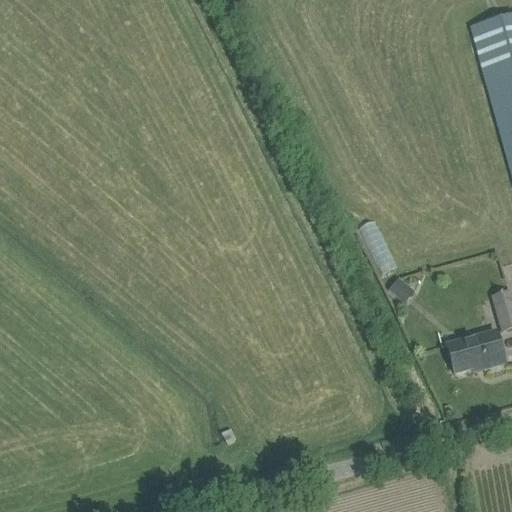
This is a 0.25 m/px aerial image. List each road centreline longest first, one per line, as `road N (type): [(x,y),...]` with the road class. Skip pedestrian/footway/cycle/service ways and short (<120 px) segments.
road 1 (track): [(446,441),(220,0)]
road 2 (tertiary): [(195,511),(511,422)]
